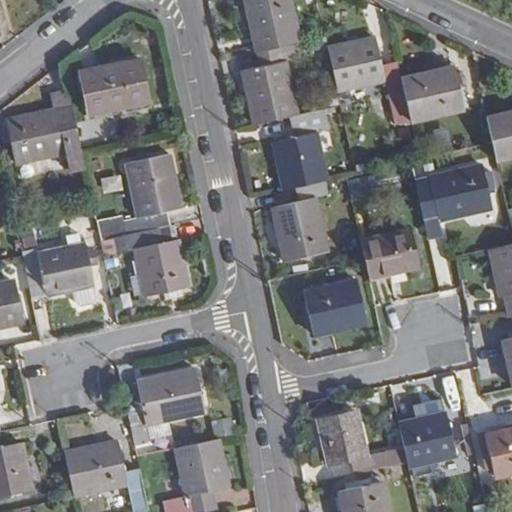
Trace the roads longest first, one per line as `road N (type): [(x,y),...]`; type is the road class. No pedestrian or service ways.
road 1 (residential): [(254,309),(187,0)]
road 2 (residential): [(254,309),(95,344),(72,360),(64,380)]
road 3 (residential): [(269,393),(405,364),(423,350),(433,324)]
road 4 (residential): [(106,0),(0,81)]
road 5 (residential): [(288,511),(269,393)]
